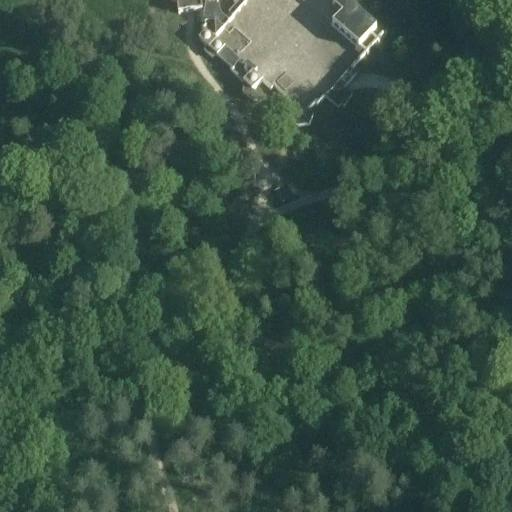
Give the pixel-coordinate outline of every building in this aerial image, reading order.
[(204,35),(199,42),(208,50),(205,53),(212,60),(216,56),(233,72),(239,65),(242,67),(242,68),(245,71),(244,73),(249,77),(243,85),(243,95),(254,104),(262,104),(253,92),(262,83),(254,75),(256,73),(246,64),(244,66),(237,60),(215,42),(251,0),(241,0),(225,19),(221,16),(218,7),(215,6),(212,4),(206,1),(203,21),(204,26),(205,28),(201,33),(204,35)] [(343,0),(302,0),(303,0),(324,0),(342,15),(332,26),(358,49),(376,29),(343,0)] [(201,3),(177,6),(178,15),(202,13),(201,3)] [(342,113),(352,98),(348,94),(344,91),(356,76),(350,72),(350,71),(330,92),(324,99),(342,113)] [(301,117),(300,118),(292,120),(294,130),(310,127),(313,117),(307,112),(307,111),(301,117)]
